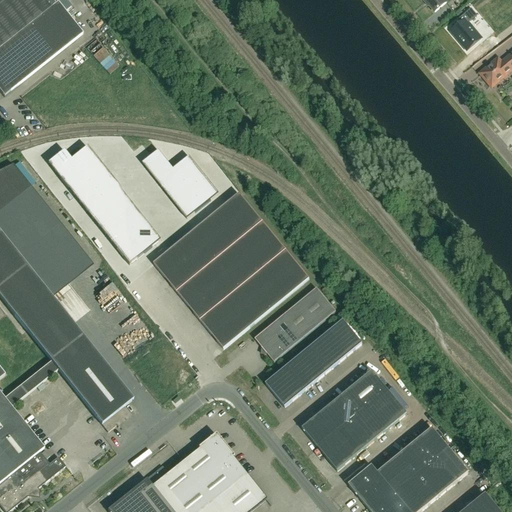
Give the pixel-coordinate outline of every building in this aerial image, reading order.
[(0,0),(0,91),(4,97),(83,35),(58,3),(55,0),(0,0)] [(423,0),(424,1),(425,0),(435,13),(447,3),(443,0),(423,0)] [(462,24),(452,33),(467,51),(481,40),(468,24),(477,16),(471,10),(458,20),(462,24)] [(499,83),(511,71),(511,54),(502,62),(498,58),(492,63),(494,65),(482,74),(492,86),(498,82),(499,83)] [(77,168),(83,176),(99,163),(87,147),(71,160),(77,168)] [(55,173),(71,160),(64,151),(48,164),(55,173)] [(159,152),(143,165),(149,173),(166,160),(159,152)] [(190,158),(174,171),(178,176),(184,184),(200,171),(190,158)] [(71,160),(55,173),(61,181),(77,168),(71,160)] [(166,160),(149,173),(156,181),(172,168),(166,160)] [(106,171),(99,163),(83,176),(90,184),(106,171)] [(0,506),(4,511),(9,511),(31,495),(30,494),(30,492),(38,493),(36,491),(46,483),(66,468),(59,458),(49,465),(45,460),(40,453),(44,450),(12,409),(58,372),(102,426),(108,433),(131,415),(125,408),(133,401),(58,306),(46,290),(2,237),(0,234),(0,212),(31,188),(14,166),(0,172),(0,298),(14,316),(51,363),(5,400),(0,394),(0,378),(4,375),(0,369),(0,506)] [(61,181),(67,189),(83,176),(77,168),(61,181)] [(156,181),(162,189),(178,176),(174,171),(172,168),(156,181)] [(90,184),(96,191),(112,179),(106,171),(90,184)] [(206,179),(200,171),(184,184),(191,192),(206,179)] [(90,184),(83,176),(67,189),(74,196),(90,184)] [(184,184),(178,176),(162,189),(168,197),(184,184)] [(112,179),(96,191),(102,199),(118,187),(112,179)] [(206,179),(191,192),(197,199),(213,187),(206,179)] [(90,184),(74,196),(80,204),(96,191),(90,184)] [(168,197),(174,205),(191,192),(184,184),(168,197)] [(124,194),(118,187),(102,199),(108,207),(124,194)] [(213,187),(197,199),(203,208),(219,195),(213,187)] [(80,204),(86,212),(102,199),(96,191),(80,204)] [(187,220),(203,208),(197,199),(191,192),(174,205),(187,220)] [(124,194),(108,207),(115,215),(130,202),(124,194)] [(154,265),(224,351),(310,281),(240,195),(154,265)] [(108,207),(102,199),(86,212),(92,220),(108,207)] [(121,223),(137,210),(130,202),(115,215),(121,223)] [(108,207),(92,220),(98,228),(115,215),(108,207)] [(137,210),(121,223),(127,231),(133,238),(149,226),(137,210)] [(105,236),(121,223),(115,215),(98,228),(105,236)] [(111,243),(127,231),(121,223),(105,236),(111,243)] [(133,238),(145,254),(161,241),(149,226),(133,238)] [(127,231),(111,243),(117,251),(133,238),(127,231)] [(133,238),(117,251),(129,266),(145,254),(133,238)] [(92,244),(82,251),(87,258),(97,251),(92,244)] [(274,364),(336,313),(317,290),(255,341),(262,349),(261,355),(267,355),(274,364)] [(335,328),(355,352),(362,345),(343,322),(335,328)] [(328,335),(347,358),(355,352),(335,328),(328,335)] [(316,344),(335,368),(347,358),(328,335),(316,344)] [(306,353),(325,376),(335,368),(316,344),(306,353)] [(306,353),(286,369),(305,393),(325,376),(306,353)] [(305,393),(286,369),(266,386),(285,409),(305,393)] [(372,373),(363,381),(378,400),(388,392),(372,373)] [(378,400),(363,381),(351,390),(367,409),(378,400)] [(367,409),(351,390),(341,398),(357,417),(367,409)] [(388,392),(378,400),(367,409),(386,433),(407,416),(388,392)] [(349,424),(357,417),(341,398),(333,405),(349,424)] [(341,430),(347,426),(349,424),(333,405),(326,411),(341,430)] [(357,417),(376,441),(386,433),(367,409),(357,417)] [(341,430),(326,411),(318,418),(334,436),(337,434),(341,430)] [(347,426),(366,449),(376,441),(357,417),(349,424),(347,426)] [(334,436),(318,418),(302,430),(318,449),(334,436)] [(347,426),(341,430),(337,434),(356,458),(366,449),(347,426)] [(435,462),(438,460),(449,451),(432,430),(418,442),(435,462)] [(337,434),(334,436),(318,449),(337,473),(356,458),(337,434)] [(251,511),(266,501),(232,458),(234,457),(216,435),(198,449),(199,450),(152,487),(146,480),(107,511),(251,511)] [(426,470),(427,469),(435,462),(418,442),(409,449),(426,470)] [(426,470),(409,449),(401,456),(417,477),(419,475),(426,470)] [(45,451),(41,454),(47,462),(51,459),(45,451)] [(438,460),(458,483),(469,474),(449,451),(438,460)] [(417,477),(401,456),(389,465),(406,486),(411,482),(417,477)] [(427,469),(447,492),(458,483),(438,460),(435,462),(427,469)] [(395,495),(406,486),(389,465),(378,475),(380,477),(388,487),(395,495)] [(349,487),(357,496),(380,477),(378,475),(372,468),(349,487)] [(426,470),(419,475),(438,499),(447,492),(427,469),(426,470)] [(411,482),(430,506),(438,499),(419,475),(417,477),(411,482)] [(380,477),(357,496),(365,506),(388,487),(380,477)] [(395,495),(396,497),(404,506),(408,511),(422,511),(430,506),(411,482),(406,486),(395,495)] [(388,487),(365,506),(369,511),(377,511),(396,497),(395,495),(388,487)] [(499,511),(486,495),(465,511),(499,511)] [(396,497),(377,511),(396,511),(404,506),(396,497)]
